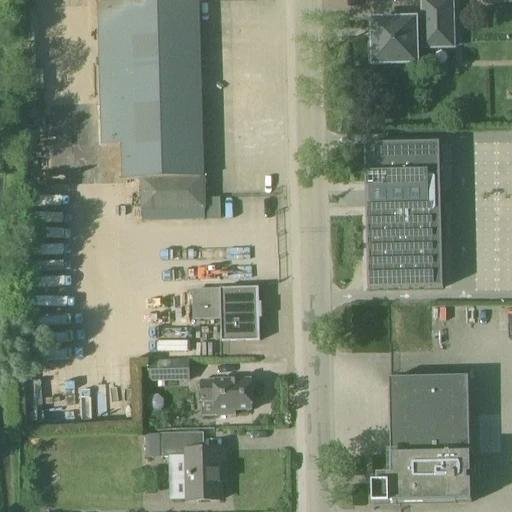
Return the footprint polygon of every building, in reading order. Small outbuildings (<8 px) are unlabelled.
[(124,181),(142,180),(204,178),(206,178),(202,22),(201,0),(99,3),(100,18),(103,146),(123,145),(124,181)] [(442,44),(441,24),(453,24),(452,0),(423,0),(424,22),(416,22),(416,17),(410,17),(410,13),(392,14),(392,18),(373,18),(373,41),(369,41),(370,59),(374,59),(374,61),(393,61),(393,65),(411,64),(411,60),(417,60),(416,41),(424,41),(424,45),(442,44)] [(439,145),(365,147),(366,200),(369,291),(443,289),(441,198),(439,145)] [(205,208),(204,178),(142,180),(143,221),(159,221),(184,220),(206,220),(205,208)] [(261,341),(259,288),(221,289),(221,291),(194,292),(195,320),(222,319),(222,342),(261,341)] [(189,363),(150,364),(150,383),(189,382),(189,363)] [(471,476),(469,378),(389,380),(390,426),(391,472),(377,472),(377,481),(372,481),(373,506),(472,504),(471,481),(468,481),(468,476),(471,476)] [(253,380),(201,382),(201,402),(202,418),(218,417),(237,416),(237,411),(254,411),(253,380)] [(205,434),(162,435),(162,458),(187,458),(188,501),(223,500),(223,473),(226,473),(226,451),(205,451),(205,434)]
